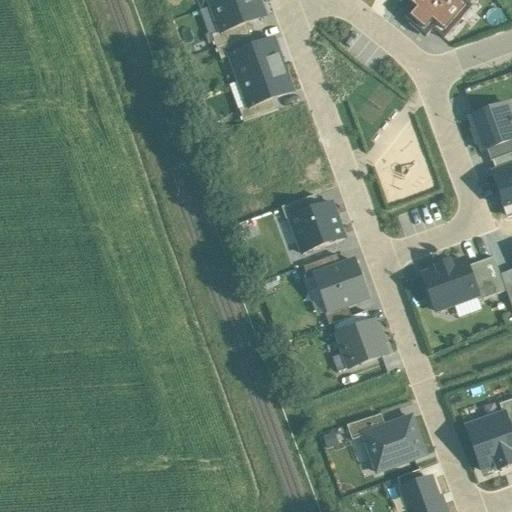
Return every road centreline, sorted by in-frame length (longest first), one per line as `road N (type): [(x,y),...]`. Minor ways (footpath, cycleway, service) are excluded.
road 1 (residential): [(381,259),(473,511)]
road 2 (residential): [(289,10),(381,259)]
road 3 (residential): [(425,80),(468,199),(456,230),(381,259)]
road 4 (residential): [(289,10),(318,5),(352,15),(399,46),(425,80)]
